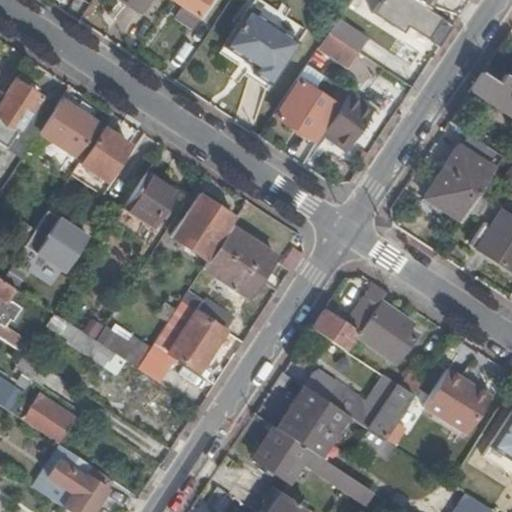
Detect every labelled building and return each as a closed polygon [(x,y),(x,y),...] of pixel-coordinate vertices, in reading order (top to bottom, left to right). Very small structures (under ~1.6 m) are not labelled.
[(126,3),(139,11),(146,0),(108,0),(122,8),(126,3)] [(171,0),(198,17),(209,0),(171,0)] [(391,0),(388,5),(431,33),(425,41),(436,48),(450,27),(425,10),(410,0),(391,0)] [(431,0),(410,0),(425,10),(431,0)] [(269,85),(296,43),(246,10),(223,46),(255,68),(252,73),(269,85)] [(317,49),(351,70),(360,55),(326,34),(317,49)] [(470,90),(511,117),(511,81),(505,76),(499,85),(481,74),(470,90)] [(0,105),(0,145),(6,150),(5,151),(21,161),(30,147),(39,133),(53,112),(37,102),(40,98),(16,82),(0,105)] [(313,141),(329,116),(330,116),(337,106),(300,82),(276,117),(313,141)] [(69,87),(53,112),(39,133),(75,157),(95,125),(75,112),(84,97),(69,87)] [(337,106),(330,116),(318,136),(340,150),(370,107),(346,91),(337,106)] [(129,147),(101,129),(78,164),(105,183),(129,147)] [(459,146),(425,197),(460,221),(466,212),(479,191),(493,169),(459,146)] [(66,159),(60,167),(51,179),(63,187),(71,175),(77,166),(66,159)] [(511,197),(511,164),(496,188),(511,198),(511,197)] [(175,193),(145,172),(127,198),(122,206),(153,226),(175,193)] [(511,219),(499,211),(501,206),(479,191),(466,212),(485,224),(471,245),(511,272),(511,219)] [(231,216),(215,205),(216,204),(204,195),(202,197),(199,195),(170,240),(205,263),(222,239),(218,236),(231,216)] [(86,237),(47,212),(24,247),(63,272),(86,237)] [(230,226),(222,239),(205,263),(203,267),(246,297),(274,256),(230,226)] [(301,254),(292,248),(282,263),(291,269),(301,254)] [(22,279),(9,270),(1,282),(13,289),(15,291),(22,279)] [(1,282),(0,280),(0,342),(12,350),(22,334),(5,323),(11,314),(14,316),(20,307),(7,298),(13,289),(1,282)] [(385,293),(373,285),(350,320),(360,327),(378,303),(385,293)] [(209,308),(186,293),(148,349),(145,355),(135,369),(158,385),(175,359),(195,373),(232,320),(210,305),(209,308)] [(378,303),(360,327),(355,334),(354,336),(393,363),(409,340),(403,336),(410,326),(378,303)] [(322,311),(310,330),(343,352),(354,336),(355,334),(338,322),(322,311)] [(53,315),(43,330),(77,352),(98,366),(108,352),(94,342),(79,332),(53,315)] [(343,315),(338,322),(355,334),(360,327),(350,320),(343,315)] [(103,330),(87,319),(79,332),(94,342),(103,330)] [(113,326),(110,331),(145,355),(148,349),(113,326)] [(103,330),(94,342),(108,352),(135,369),(145,355),(110,331),(104,328),(103,330)] [(429,370),(417,361),(398,389),(410,398),(429,370)] [(445,370),(421,406),(463,434),(486,398),(470,387),(468,390),(458,383),(460,380),(445,370)] [(316,372),(307,377),(356,410),(361,403),(316,372)] [(290,381),(280,374),(272,386),(282,392),(290,381)] [(32,382),(23,375),(12,390),(22,396),(32,382)] [(379,376),(361,403),(356,410),(307,377),(299,388),(346,419),(366,432),(382,441),(393,425),(410,398),(398,389),(379,376)] [(0,408),(9,415),(22,396),(12,390),(0,382),(0,408)] [(132,388),(126,400),(152,415),(158,403),(132,388)] [(346,419),(299,388),(272,428),(319,459),(346,419)] [(20,420),(54,442),(68,421),(34,398),(20,420)] [(511,411),(481,457),(511,477),(511,411)] [(402,431),(393,425),(382,441),(389,446),(391,447),(402,431)] [(270,427),(249,458),(285,482),(298,462),(344,492),(352,481),(324,463),(319,459),(272,428),(270,427)] [(366,432),(358,443),(381,458),(389,446),(382,441),(366,432)] [(35,492),(50,502),(71,470),(81,476),(87,466),(62,450),(35,492)] [(61,509),(65,511),(90,511),(104,491),(81,476),(71,470),(50,502),(61,509)] [(263,511),(277,492),(270,488),(253,511),(263,511)] [(223,511),(230,502),(213,490),(203,503),(215,511),(223,511)] [(307,511),(277,492),(263,511),(307,511)] [(488,511),(489,511),(463,494),(450,511),(488,511)]
